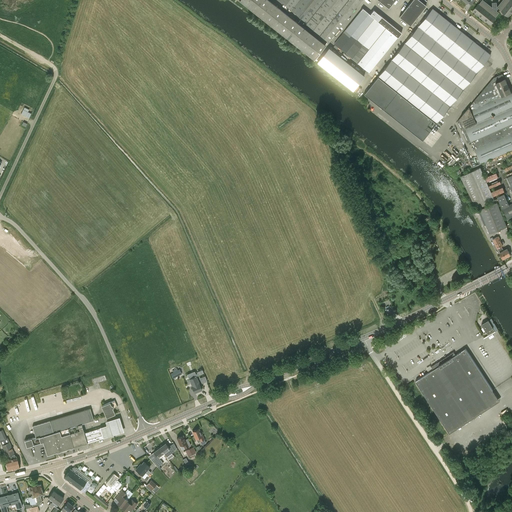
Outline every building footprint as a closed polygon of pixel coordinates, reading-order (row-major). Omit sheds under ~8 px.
[(268,0),(239,0),(353,90),(364,76),(268,0)] [(305,24),(328,41),(361,0),(300,0),(293,10),(307,21),(305,24)] [(394,0),(379,0),(388,8),(394,0)] [(426,5),(419,0),(412,0),(399,17),(410,25),(426,5)] [(482,0),(479,4),(478,3),(473,10),(490,24),(496,17),(495,17),(498,13),(482,0)] [(511,0),(504,0),(503,2),(511,9),(511,0)] [(511,11),(511,9),(503,2),(498,7),(502,10),(502,11),(508,16),(511,11)] [(362,8),(339,37),(335,34),(331,40),(334,43),(333,44),(369,73),(398,37),(387,28),(387,27),(385,27),(375,18),(375,17),(373,17),(362,8)] [(486,52),(432,8),(364,94),(422,140),(490,55),(486,52)] [(509,83),(507,84),(505,78),(503,74),(494,77),(460,117),(481,164),(511,150),(511,93),(511,92),(509,86),(510,86),(509,83)] [(23,109),(21,114),(29,118),(31,113),(28,111),(23,109)] [(494,198),(492,193),(480,167),(460,176),(476,208),(495,200),(494,198)] [(502,208),(507,220),(511,217),(511,203),(509,205),(504,194),(497,197),(502,208)] [(497,202),(479,209),(489,234),(507,227),(497,202)] [(504,251),(502,247),(503,246),(498,237),(492,239),(497,249),(498,249),(500,253),(503,259),(510,255),(507,249),(504,251)] [(492,318),(489,320),(488,320),(481,324),(486,332),(488,335),(493,333),(495,331),(498,330),(492,318)] [(415,381),(449,434),(500,401),(492,390),(466,349),(455,355),(453,352),(439,362),(436,364),(431,367),(433,370),(415,381)] [(173,378),(182,374),(180,369),(178,370),(177,368),(173,370),(174,372),(170,374),(173,378)] [(202,390),(196,376),(189,379),(194,393),(202,390)] [(114,400),(101,406),(104,413),(105,416),(106,418),(115,414),(113,409),(117,407),(114,400)] [(35,437),(24,440),(26,447),(43,442),(47,455),(57,452),(61,451),(70,448),(74,447),(74,446),(83,444),(87,443),(84,433),(84,432),(71,436),(70,433),(61,436),(60,431),(78,425),(79,427),(82,426),(82,424),(94,420),(90,408),(50,420),(32,426),(35,437)] [(106,425),(100,428),(103,437),(124,430),(119,417),(105,421),(106,425)] [(87,432),(85,433),(88,443),(90,442),(103,438),(103,437),(100,428),(99,428),(87,432)] [(19,468),(17,458),(16,456),(15,456),(8,438),(7,438),(3,429),(0,430),(0,441),(1,445),(2,445),(7,457),(10,456),(11,459),(5,460),(8,470),(19,468)] [(206,443),(204,439),(201,433),(199,429),(192,431),(196,439),(198,442),(200,441),(202,445),(206,443)] [(188,438),(185,440),(183,435),(177,438),(182,450),(188,447),(188,446),(191,445),(188,438)] [(160,447),(164,453),(169,449),(172,453),(174,451),(174,450),(177,448),(174,443),(168,447),(165,443),(162,446),(161,445),(160,446),(160,447)] [(193,446),(185,450),(188,456),(196,452),(193,446)] [(154,452),(148,456),(157,467),(163,463),(159,457),(164,453),(160,447),(159,448),(158,448),(157,449),(154,452)] [(151,472),(148,469),(150,467),(144,462),(139,467),(139,466),(135,470),(142,476),(145,473),(148,475),(151,472)] [(74,468),(73,469),(72,470),(70,469),(64,477),(84,493),(89,486),(91,484),(91,483),(91,481),(91,480),(90,478),(77,468),(75,468),(74,468)] [(122,484),(117,480),(119,477),(114,474),(106,482),(111,486),(111,487),(116,491),(122,484)] [(152,492),(153,494),(159,487),(156,485),(158,483),(154,479),(153,481),(151,480),(146,485),(147,485),(145,486),(152,492)] [(93,481),(87,490),(91,492),(97,484),(93,481)] [(31,491),(32,496),(29,497),(30,505),(31,504),(32,507),(26,508),(26,511),(37,511),(39,511),(38,505),(39,505),(42,501),(41,495),(43,494),(40,484),(34,486),(34,485),(33,485),(33,484),(30,485),(30,486),(29,486),(27,487),(29,492),(31,491)] [(128,489),(125,492),(122,490),(115,498),(119,501),(117,503),(122,507),(127,500),(127,501),(133,493),(128,489)] [(53,501),(58,494),(53,490),(48,497),(53,501)] [(21,506),(17,492),(0,497),(0,504),(2,511),(7,511),(6,506),(15,503),(17,508),(21,506)] [(102,503),(104,501),(99,496),(95,493),(93,496),(102,503)] [(53,501),(49,507),(51,508),(53,506),(55,507),(51,511),(56,511),(59,509),(56,507),(58,505),(63,498),(58,494),(53,501)] [(127,500),(122,507),(121,508),(126,511),(128,509),(131,511),(138,503),(132,499),(129,503),(127,501),(127,500)] [(63,507),(61,510),(63,511),(70,511),(69,511),(73,506),(72,505),(73,504),(71,503),(70,504),(67,501),(63,507)]
